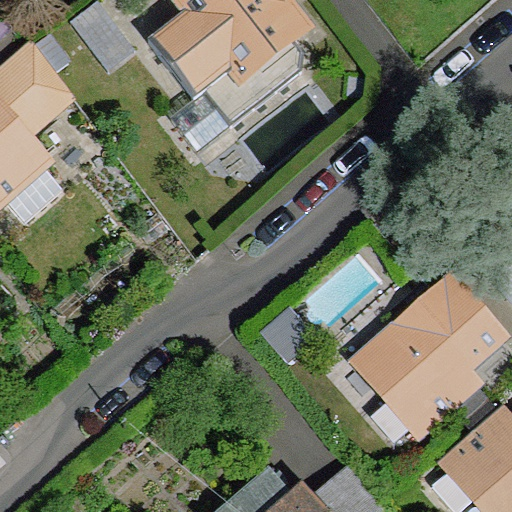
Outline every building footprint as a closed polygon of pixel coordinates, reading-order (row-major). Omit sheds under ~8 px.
[(281,0),(186,0),(182,4),(190,14),(150,45),(195,103),(205,97),(236,75),(243,84),(292,44),(306,32),(281,0)] [(71,65),(51,39),(39,48),(58,75),(71,65)] [(236,75),(205,97),(231,131),(303,75),(304,59),(292,44),(243,84),(236,75)] [(0,81),(0,111),(30,146),(77,106),(35,48),(0,81)] [(231,131),(205,97),(195,103),(172,123),(199,156),(231,131)] [(0,111),(0,208),(6,203),(44,171),(48,167),(30,146),(0,111)] [(63,193),(44,171),(6,203),(25,225),(63,193)] [(441,295),(359,365),(392,403),(415,430),(422,437),(455,408),(478,388),(467,374),(504,341),(454,284),(441,295)] [(478,388),(455,408),(468,422),(491,402),(478,388)] [(491,402),(468,422),(482,437),(504,417),(491,402)] [(397,446),(415,430),(392,403),(373,420),(397,446)] [(482,437),(449,466),(455,473),(478,499),(489,511),(511,511),(511,425),(504,417),(482,437)] [(463,511),(478,499),(455,473),(436,490),(454,511),(463,511)] [(383,511),(353,474),(330,491),(348,511),(383,511)] [(300,511),(304,509),(274,478),(235,511),(300,511)] [(348,511),(330,491),(306,511),(305,511),(348,511)]
